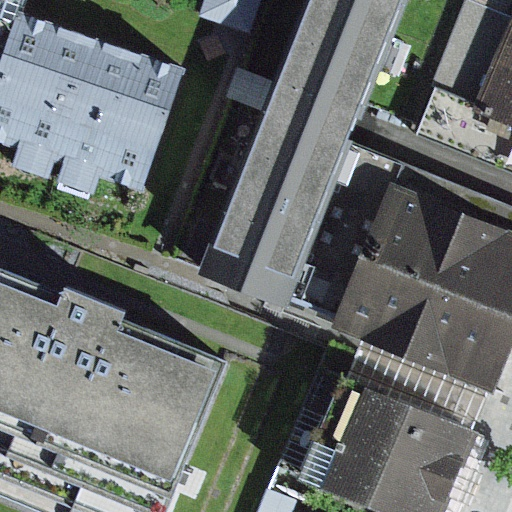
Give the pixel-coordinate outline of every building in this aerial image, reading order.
[(0,0),(0,146),(17,152),(10,173),(44,184),(51,164),(60,167),(53,188),(89,199),(95,181),(141,197),(182,71),(16,17),(22,0),(0,0)] [(401,0),(306,0),(199,272),(197,279),(284,313),(287,304),(297,281),(291,279),(346,143),(401,0)] [(204,0),(198,18),(250,36),(262,0),(204,0)] [(511,18),(465,0),(412,138),(511,176),(511,18)] [(333,323),(328,334),(360,347),(485,397),(492,400),(511,350),(511,210),(346,143),(291,279),(297,281),(287,304),(333,323)] [(56,301),(0,278),(0,502),(25,511),(166,511),(223,368),(119,326),(123,315),(61,290),(56,301)] [(359,511),(447,511),(479,435),(471,431),(346,381),(358,352),(329,341),(326,350),(279,466),(299,473),(294,486),(359,511)] [(358,352),(346,381),(471,431),(485,397),(360,347),(359,350),(358,352)] [(294,511),(299,502),(267,489),(257,511),(294,511)]
